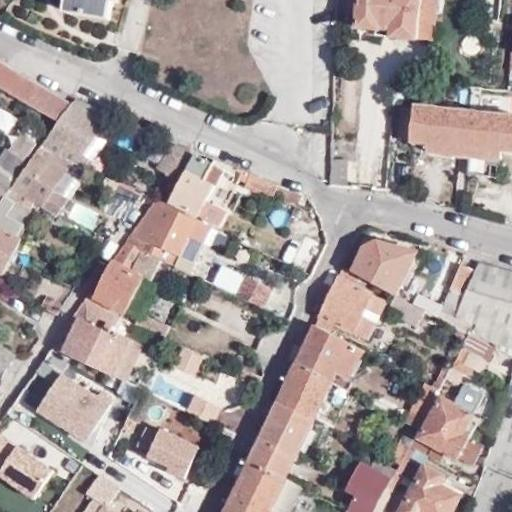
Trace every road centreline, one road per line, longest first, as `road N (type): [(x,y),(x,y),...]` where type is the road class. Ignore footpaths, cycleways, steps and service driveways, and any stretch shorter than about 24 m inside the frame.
road 1 (residential): [(0,44),(355,207)]
road 2 (residential): [(200,511),(355,207)]
road 3 (residential): [(144,198),(0,405)]
road 4 (residential): [(355,207),(511,257)]
